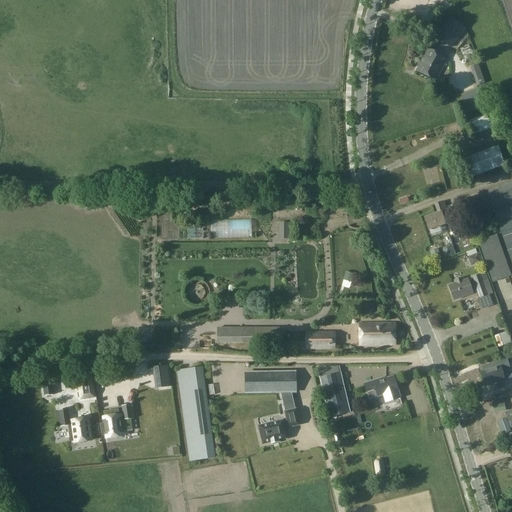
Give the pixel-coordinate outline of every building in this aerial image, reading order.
[(450,48),(455,43),(463,34),(466,30),(452,17),(436,36),(450,48)] [(428,49),(417,71),(436,81),(447,59),(428,49)] [(485,116),(470,122),(475,136),(491,130),(485,116)] [(498,146),(467,158),(474,176),(503,165),(498,146)] [(511,182),(486,192),(511,265),(511,182)] [(482,212),(481,211),(479,205),(476,196),(464,200),(469,216),(482,212)] [(437,214),(425,218),(429,229),(431,236),(447,230),(445,224),(442,217),(447,215),(442,201),(434,204),(437,214)] [(186,231),(186,241),(203,241),(203,230),(186,231)] [(496,252),(493,241),(479,245),(483,256),(496,252)] [(441,250),(442,253),(444,258),(454,255),(451,247),(441,250)] [(437,248),(429,251),(430,254),(431,254),(434,261),(441,259),(438,251),(437,248)] [(347,270),(344,275),(350,278),(353,274),(347,270)] [(500,288),(507,285),(502,270),(495,273),(500,288)] [(477,292),(480,299),(488,296),(490,295),(493,294),(489,281),(488,281),(485,273),(480,275),(480,276),(468,280),(463,282),(462,279),(454,282),(455,284),(449,286),(454,300),(473,294),(473,293),(477,292)] [(504,302),(511,300),(511,296),(511,292),(503,293),(504,302)] [(502,319),(511,315),(511,311),(510,305),(498,310),(502,319)] [(395,325),(360,325),(361,346),(395,345),(395,325)] [(217,328),(217,343),(283,343),(283,328),(217,328)] [(306,332),(306,350),(335,350),(335,332),(306,332)] [(506,359),(481,366),(482,372),(481,372),(485,386),(486,385),(491,384),(504,381),(511,379),(506,359)] [(159,367),(162,388),(171,387),(168,366),(159,367)] [(177,371),(190,461),(214,457),(201,368),(177,371)] [(296,372),(244,372),(244,393),(281,393),(285,413),(295,410),(291,393),(296,393),(296,372)] [(348,415),(341,385),(339,374),(320,378),(330,419),(348,415)] [(78,378),(81,399),(94,397),(91,376),(78,378)] [(368,385),(365,386),(367,392),(369,399),(385,394),(387,402),(400,398),(398,390),(394,377),(385,380),(385,378),(368,384),(368,385)] [(45,396),(53,395),(51,382),(43,383),(45,396)] [(485,387),(486,393),(497,390),(496,384),(485,387)] [(169,438),(164,396),(157,396),(158,401),(151,402),(156,439),(169,438)] [(503,401),(491,403),(492,410),(505,408),(503,401)] [(132,419),(130,405),(122,406),(123,416),(120,416),(118,416),(118,410),(108,412),(109,417),(104,418),(105,425),(100,425),(101,433),(106,432),(107,438),(123,436),(122,434),(127,433),(125,420),(132,419)] [(68,409),(59,411),(61,427),(69,426),(72,441),(75,441),(75,443),(91,441),(88,419),(72,421),(72,422),(70,422),(68,409)] [(281,422),(259,428),(262,445),(271,443),(271,445),(278,443),(277,441),(285,439),(283,427),(287,426),(288,429),(299,426),(296,413),(295,410),(285,413),(284,413),(285,415),(287,422),(282,423),(281,422)] [(506,418),(498,421),(503,436),(511,433),(506,418)] [(375,462),(374,462),(374,463),(376,475),(377,476),(378,476),(379,477),(384,476),(385,475),(385,474),(385,473),(383,462),(383,461),(383,460),(382,460),(381,459),(376,460),(375,461),(375,462)]
